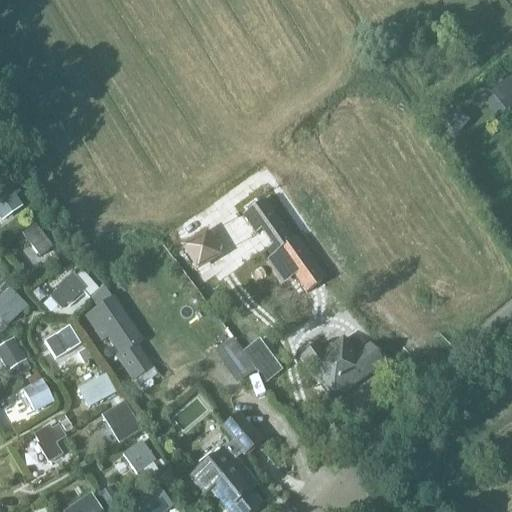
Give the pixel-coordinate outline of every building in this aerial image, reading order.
[(511,79),(491,96),(508,118),(511,114),(511,79)] [(451,113),(447,129),(463,132),(467,117),(451,113)] [(5,184),(5,185),(6,186),(11,182),(14,186),(9,190),(10,191),(15,187),(10,180),(5,184)] [(5,185),(0,188),(0,221),(1,223),(22,209),(15,198),(20,194),(15,187),(10,191),(9,190),(14,186),(11,182),(6,186),(5,185)] [(263,201),(242,217),(254,233),(259,229),(271,246),(266,250),(272,259),(278,255),(307,296),(310,294),(315,291),(322,286),(327,282),(297,241),(293,244),(263,201)] [(22,237),(39,259),(53,249),(35,226),(22,237)] [(206,231),(180,247),(196,273),(222,258),(206,231)] [(61,251),(55,256),(61,265),(67,261),(61,251)] [(88,300),(99,291),(82,272),(75,279),(72,276),(54,292),(55,293),(49,298),(60,312),(67,306),(68,307),(82,294),(88,300)] [(90,300),(98,312),(113,302),(103,287),(90,300)] [(0,299),(0,321),(7,328),(27,308),(17,298),(9,291),(0,299)] [(104,327),(122,354),(115,359),(134,387),(152,374),(135,349),(140,345),(121,316),(124,314),(115,301),(113,302),(98,312),(88,319),(97,332),(104,327)] [(44,345),(55,362),(80,346),(69,329),(44,345)] [(229,340),(211,352),(234,386),(237,383),(245,378),(252,374),(231,343),(229,340)] [(305,365),(303,366),(330,404),(383,366),(368,346),(354,357),(342,340),(331,348),(330,346),(319,354),(310,360),(305,365)] [(0,349),(0,362),(14,384),(31,373),(25,363),(26,363),(13,342),(0,349)] [(256,344),(242,354),(243,355),(265,386),(279,375),(256,344)] [(85,351),(77,356),(83,366),(91,361),(85,351)] [(22,392),(34,415),(54,405),(38,376),(28,381),(32,387),(22,392)] [(79,392),(89,410),(115,395),(106,377),(79,392)] [(113,410),(124,404),(120,398),(110,404),(113,410)] [(100,418),(117,446),(140,432),(124,404),(113,410),(100,418)] [(190,477),(205,495),(210,491),(227,511),(251,511),(259,506),(250,494),(256,489),(233,461),(240,456),(242,458),(245,455),(251,450),(256,446),(259,444),(255,439),(236,416),(219,430),(231,445),(225,450),(224,449),(190,477)] [(64,418),(57,423),(65,436),(72,432),(64,418)] [(56,446),(66,440),(58,427),(52,431),(49,427),(33,437),(38,446),(36,447),(48,466),(62,457),(56,446)] [(121,457),(136,477),(143,472),(152,465),(156,463),(141,443),(121,457)] [(161,460),(153,466),(157,473),(158,474),(167,468),(161,460)] [(148,480),(157,473),(153,466),(152,465),(143,472),(148,480)] [(168,471),(156,480),(163,489),(169,490),(178,483),(168,471)] [(154,489),(130,509),(131,511),(165,511),(170,508),(154,489)] [(109,492),(100,497),(110,511),(111,511),(119,507),(109,492)] [(101,511),(91,497),(68,511),(101,511)]
